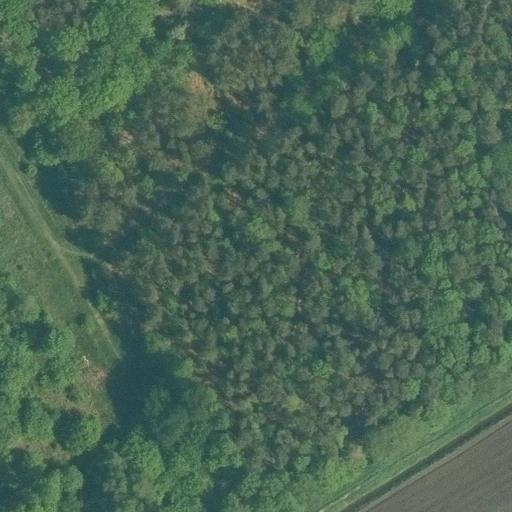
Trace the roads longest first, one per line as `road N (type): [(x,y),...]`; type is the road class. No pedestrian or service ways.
road 1 (track): [(0,150),(160,425),(13,511)]
road 2 (track): [(467,0),(77,278)]
